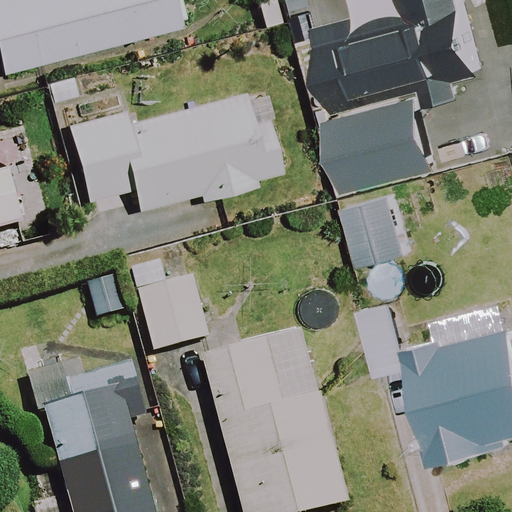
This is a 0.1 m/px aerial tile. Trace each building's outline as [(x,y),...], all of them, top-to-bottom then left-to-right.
[(0,0),(0,77),(181,29),(173,0),(0,0)] [(361,70),(368,94),(420,80),(428,110),(467,100),(459,70),(483,64),(465,0),(413,0),(415,3),(318,29),(331,78),(361,70)] [(281,183),(258,94),(127,128),(124,114),(63,130),(83,205),(129,193),(135,214),(199,197),(201,204),(281,183)] [(435,166),(420,107),(330,130),(345,189),(435,166)] [(0,241),(22,236),(0,146),(0,145),(0,241)] [(408,256),(396,198),(348,208),(360,266),(408,256)] [(205,342),(183,258),(129,272),(152,356),(205,342)] [(511,302),(511,299),(435,317),(442,348),(408,356),(397,304),(364,312),(378,378),(413,370),(435,466),(511,448),(511,302)] [(325,511),(345,507),(299,333),(201,359),(240,511),(325,511)] [(145,418),(132,368),(58,386),(64,408),(42,413),(67,511),(147,511),(126,423),(145,418)]
